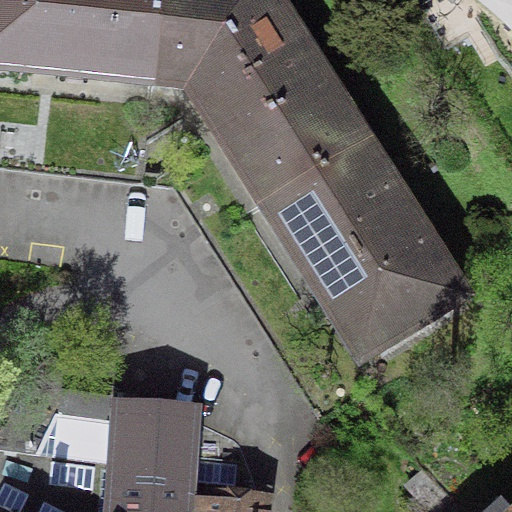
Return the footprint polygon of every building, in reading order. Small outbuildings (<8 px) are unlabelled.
[(154,87),(163,0),(0,0),(0,70),(42,75),(110,82),(154,87)] [(268,0),(163,0),(154,87),(191,92),(206,116),(265,209),(362,148),(268,0)] [(511,0),(498,0),(511,21),(511,0)] [(245,293),(297,259),(265,209),(191,92),(154,87),(110,82),(107,112),(99,177),(144,182),(148,145),(172,130),(201,177),(180,190),(212,241),(245,293)] [(99,177),(107,112),(0,100),(0,165),(25,168),(99,177)] [(459,301),(362,148),(265,209),(297,259),(301,266),(304,266),(315,265),(327,283),(372,356),(459,301)] [(325,419),(380,385),(304,266),(301,266),(297,259),(245,293),(285,356),(325,419)] [(262,511),(263,510),(239,444),(195,423),(196,421),(196,413),(163,407),(123,387),(121,390),(51,357),(7,386),(0,404),(0,511),(262,511)]
